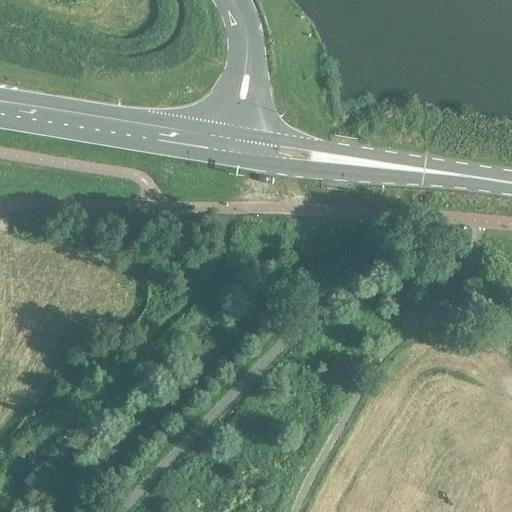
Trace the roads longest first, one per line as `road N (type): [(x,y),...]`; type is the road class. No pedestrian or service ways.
road 1 (tertiary): [(0,121),(238,160)]
road 2 (tertiary): [(238,160),(429,179),(461,175)]
road 3 (tertiary): [(221,130),(0,94)]
road 4 (tertiary): [(461,175),(253,136)]
